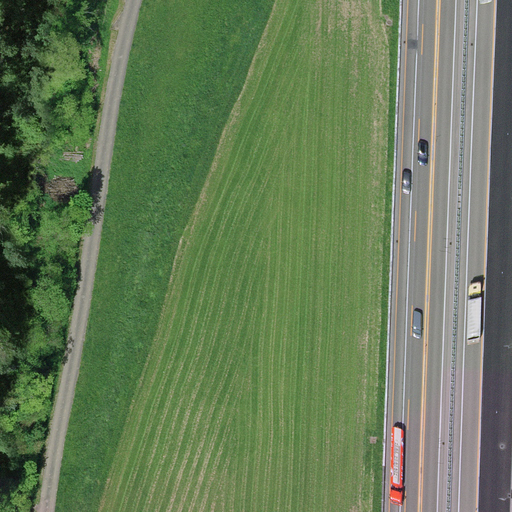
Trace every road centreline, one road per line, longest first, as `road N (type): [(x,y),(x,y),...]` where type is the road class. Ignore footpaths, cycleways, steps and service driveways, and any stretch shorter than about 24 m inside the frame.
road 1 (track): [(138,0),(116,83),(46,511)]
road 2 (motorway): [(440,0),(425,511)]
road 3 (motorway): [(484,511),(498,0)]
